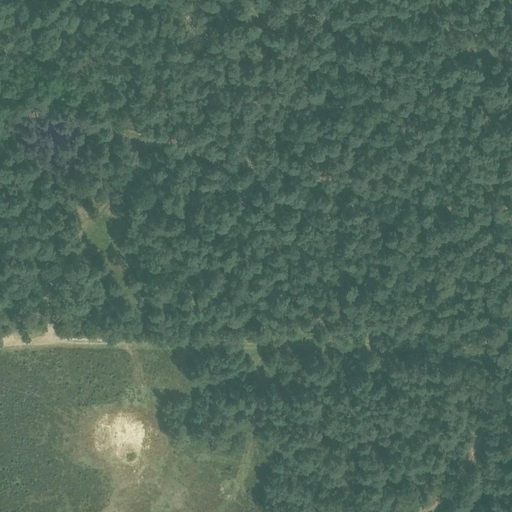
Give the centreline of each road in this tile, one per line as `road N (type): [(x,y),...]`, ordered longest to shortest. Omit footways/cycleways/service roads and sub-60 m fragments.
road 1 (track): [(0,116),(511,217)]
road 2 (track): [(0,335),(511,346)]
road 3 (track): [(511,55),(171,0)]
road 4 (track): [(265,13),(253,163)]
